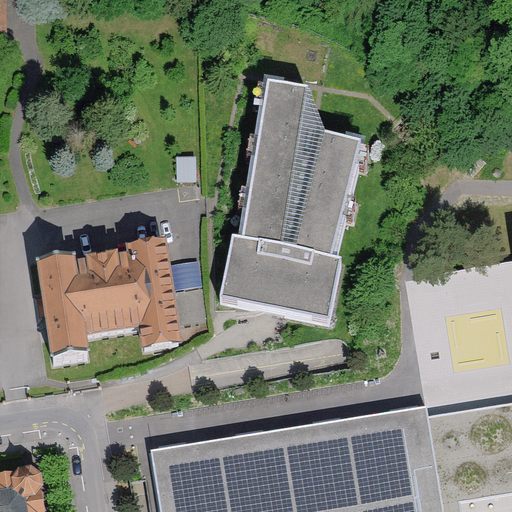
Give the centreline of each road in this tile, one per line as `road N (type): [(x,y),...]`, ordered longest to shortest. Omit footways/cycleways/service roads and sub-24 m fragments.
road 1 (unknown): [(17,426),(11,260),(19,236),(42,219),(193,210)]
road 2 (residential): [(94,511),(75,426),(62,420),(0,428)]
